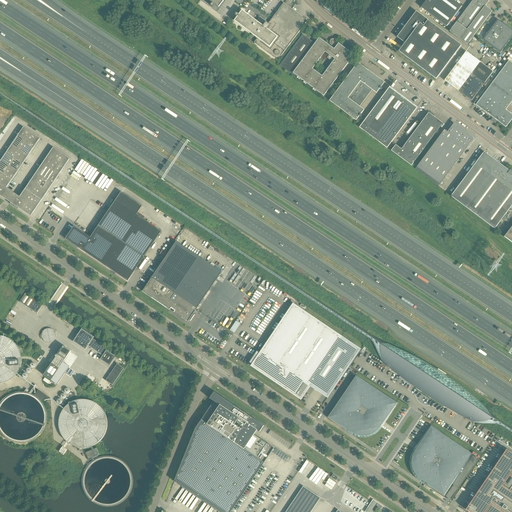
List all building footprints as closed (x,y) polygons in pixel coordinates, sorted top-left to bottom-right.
[(452,0),(426,0),(421,7),(447,27),(461,7),(452,0)] [(489,0),(472,0),(475,2),(475,1),(477,2),(466,17),(462,14),(449,32),(467,45),(492,11),(485,6),(489,0)] [(234,21),(258,39),(257,40),(256,40),(254,43),(273,57),(275,58),(276,58),(278,58),(280,57),(281,56),(307,21),(283,3),(268,24),(266,23),(265,23),(265,22),(260,22),(260,24),(242,11),(239,15),(238,15),(238,14),(237,14),(237,13),(236,14),(235,14),(235,15),(236,16),(237,16),(238,17),(234,21)] [(405,43),(399,52),(436,80),(461,46),(428,21),(416,12),(397,37),(405,43)] [(498,19),(482,40),(500,53),(511,37),(511,30),(505,25),(506,24),(504,23),(503,24),(498,19)] [(334,46),(334,45),(332,45),(331,47),(319,38),(318,39),(315,44),(302,35),(280,65),(292,75),(293,74),(323,96),(354,55),(338,43),(334,49),(333,48),(334,46)] [(450,85),(458,91),(471,101),(485,83),(493,72),(466,52),(458,62),(444,81),(448,84),(446,85),(449,87),(450,85)] [(474,104),(497,121),(506,128),(511,119),(511,114),(506,110),(511,101),(511,63),(506,60),(474,104)] [(358,63),(356,66),(330,100),(329,101),(356,121),(359,116),(360,117),(361,117),(361,116),(362,116),(361,115),(361,114),(364,110),(359,107),(372,90),(376,93),(380,89),(381,89),(382,89),(382,88),(382,87),(381,87),(384,83),(358,63)] [(389,88),(365,120),(359,128),(387,148),(417,108),(417,107),(416,108),(390,88),(390,87),(389,88)] [(428,113),(421,123),(435,134),(443,124),(428,113)] [(421,123),(413,134),(427,145),(435,134),(421,123)] [(415,169),(426,178),(428,176),(462,130),(454,123),(447,132),(444,130),(415,169)] [(23,127),(18,136),(26,141),(32,133),(23,127)] [(462,130),(428,176),(426,178),(438,186),(474,138),(462,130)] [(40,139),(32,133),(26,141),(34,147),(40,139)] [(413,134),(405,145),(419,156),(427,145),(413,134)] [(18,136),(12,144),(20,150),(26,141),(18,136)] [(26,141),(20,150),(29,155),(34,147),(26,141)] [(12,144),(7,152),(15,158),(20,150),(12,144)] [(419,156),(405,145),(401,149),(395,145),(391,151),(411,166),(419,156)] [(53,148),(48,156),(56,162),(62,153),(53,148)] [(20,150),(15,158),(23,164),(29,155),(20,150)] [(7,152),(1,161),(9,166),(15,158),(7,152)] [(451,196),(471,212),(505,167),(484,152),(451,196)] [(70,159),(62,153),(56,162),(64,167),(70,159)] [(48,156),(42,164),(50,170),(56,162),(48,156)] [(15,158),(9,166),(17,172),(23,164),(15,158)] [(1,161),(0,162),(0,172),(4,175),(9,166),(1,161)] [(56,162),(50,170),(58,175),(64,167),(56,162)] [(42,164),(36,173),(45,178),(50,170),(42,164)] [(9,166),(4,175),(12,180),(17,172),(9,166)] [(505,167),(471,212),(494,229),(511,205),(511,171),(510,170),(509,171),(505,167)] [(50,170),(45,178),(53,184),(58,175),(50,170)] [(36,173),(31,181),(39,186),(45,178),(36,173)] [(0,179),(0,184),(6,188),(12,180),(4,175),(0,179)] [(45,178),(39,186),(47,192),(53,184),(45,178)] [(31,181),(25,189),(33,195),(39,186),(31,181)] [(0,184),(0,195),(1,196),(5,198),(5,199),(11,191),(6,188),(0,184)] [(39,186),(33,195),(42,200),(47,192),(39,186)] [(25,189),(20,197),(26,201),(28,203),(33,195),(25,189)] [(65,239),(77,247),(127,281),(161,231),(136,215),(142,206),(121,192),(90,238),(74,227),(65,239)] [(19,208),(21,209),(26,201),(20,197),(16,194),(10,203),(11,203),(14,205),(15,205),(18,208),(19,208)] [(33,195),(28,203),(36,208),(42,200),(33,195)] [(26,201),(21,209),(23,210),(23,211),(27,213),(27,214),(27,213),(31,216),(30,216),(31,216),(36,208),(28,203),(26,201)] [(174,310),(175,311),(174,312),(188,322),(189,320),(190,321),(195,315),(193,314),(196,310),(221,272),(176,242),(150,280),(142,291),(170,310),(171,308),(172,309),(173,311),(174,310)] [(43,305),(25,293),(20,302),(37,314),(43,305)] [(295,306),(286,319),(333,351),(342,338),(295,306)] [(333,351),(286,319),(263,353),(266,355),(265,357),(257,351),(250,361),(249,363),(293,392),(300,381),(297,379),(298,377),(327,397),(359,349),(342,338),(333,351)] [(231,328),(236,331),(240,324),(236,321),(231,328)] [(85,350),(88,346),(102,356),(100,360),(109,366),(116,357),(108,351),(109,350),(112,352),(93,339),(94,337),(82,329),(81,329),(81,330),(73,342),(85,350)] [(21,361),(21,358),(20,356),(20,354),(19,352),(17,347),(15,345),(14,344),(13,343),(10,341),(8,340),(6,339),(4,338),(3,338),(1,337),(0,337),(0,385),(1,385),(5,384),(7,383),(10,381),(12,380),(13,378),(15,377),(17,375),(19,371),(20,368),(20,366),(21,361)] [(51,364),(59,369),(71,351),(63,346),(51,364)] [(385,362),(384,363),(389,368),(394,372),(399,376),(403,379),(408,383),(413,386),(418,390),(423,393),(428,396),(431,399),(436,402),(441,405),(446,408),(451,411),(457,414),(462,417),(467,419),(473,422),(483,406),(479,402),(475,399),(472,396),(468,392),(464,389),(460,386),(456,383),(452,380),(448,377),(444,374),(440,372),(435,369),(431,366),(428,364),(423,362),(419,359),(415,357),(410,355),(406,353),(401,350),(395,347),(385,362)] [(43,375),(51,381),(52,379),(59,369),(51,364),(50,366),(43,375)] [(106,381),(113,385),(124,368),(117,364),(106,381)] [(381,428),(385,422),(387,419),(398,403),(356,376),(349,386),(326,417),(341,428),(351,434),(352,435),(353,436),(354,436),(355,437),(357,437),(358,437),(359,438),(361,438),(362,438),(364,438),(365,438),(366,438),(368,438),(369,437),(370,437),(371,436),(373,436),(374,435),(375,435),(376,434),(378,432),(379,432),(379,431),(380,430),(381,428)] [(38,390),(34,396),(43,402),(46,397),(38,390)] [(211,405),(201,419),(195,429),(174,482),(218,511),(230,511),(274,448),(254,435),(257,430),(259,432),(264,426),(214,392),(209,399),(214,402),(212,406),(211,405)] [(106,427),(107,425),(106,423),(106,420),(105,416),(104,414),(102,412),(101,410),(99,408),(97,406),(96,405),(92,403),(89,402),(87,401),(83,401),(80,401),(78,401),(74,403),(72,403),(70,405),(68,406),(66,408),(64,409),(63,411),(61,415),(60,417),(59,419),(58,423),(58,426),(59,428),(59,430),(60,433),(61,435),(61,437),(63,439),(65,441),(67,443),(69,445),(73,447),(76,448),(79,449),(82,449),(83,449),(86,449),(89,448),(91,448),(94,446),(96,445),(98,444),(100,442),(101,440),(102,439),(104,435),(105,433),(106,430),(106,427)] [(423,482),(426,485),(429,487),(444,497),(458,475),(472,454),(431,425),(417,444),(414,450),(412,453),(411,454),(411,455),(410,457),(410,458),(410,459),(409,460),(409,462),(409,463),(409,464),(410,466),(410,468),(410,469),(411,470),(411,471),(412,473),(413,474),(413,475),(414,476),(415,477),(416,478),(417,478),(423,482)] [(59,452),(63,455),(67,450),(63,447),(59,452)] [(85,453),(88,460),(100,455),(97,448),(85,453)] [(511,511),(511,454),(506,450),(469,505),(466,509),(465,510),(466,510),(467,510),(469,511),(511,511)] [(338,511),(309,511),(318,498),(303,488),(287,511),(338,511)] [(377,503),(373,499),(371,502),(364,511),(370,511),(377,503)]
